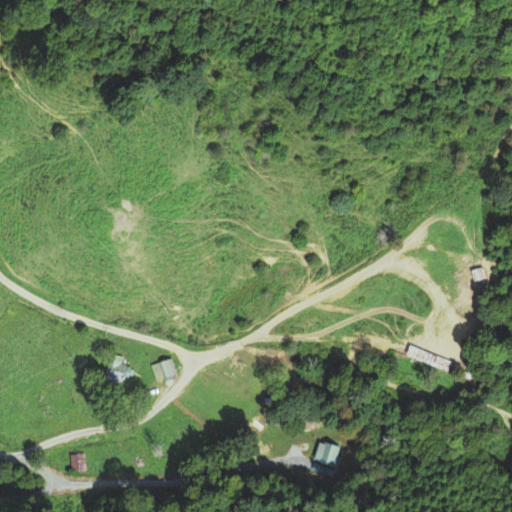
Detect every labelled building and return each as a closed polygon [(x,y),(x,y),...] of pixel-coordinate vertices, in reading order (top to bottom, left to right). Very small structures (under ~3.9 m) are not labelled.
[(239,384),(249,361),(228,352),(218,375),(239,384)] [(449,361),(421,353),(418,363),(446,372),(449,361)] [(129,369),(123,367),(125,358),(106,354),(101,383),(125,388),(129,369)] [(177,375),(171,359),(152,366),(158,381),(177,375)] [(312,460),(334,469),(341,451),(320,442),(312,460)] [(72,455),(72,473),(87,473),(87,455),(72,455)]
